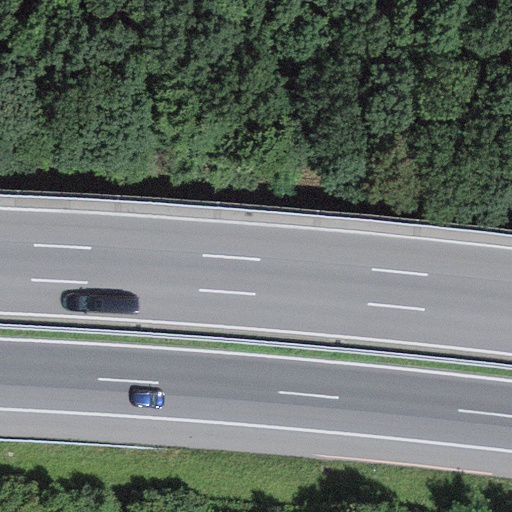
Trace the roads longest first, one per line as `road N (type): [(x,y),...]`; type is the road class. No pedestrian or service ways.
road 1 (motorway): [(511,303),(250,276),(0,262)]
road 2 (motorway): [(0,376),(511,418)]
